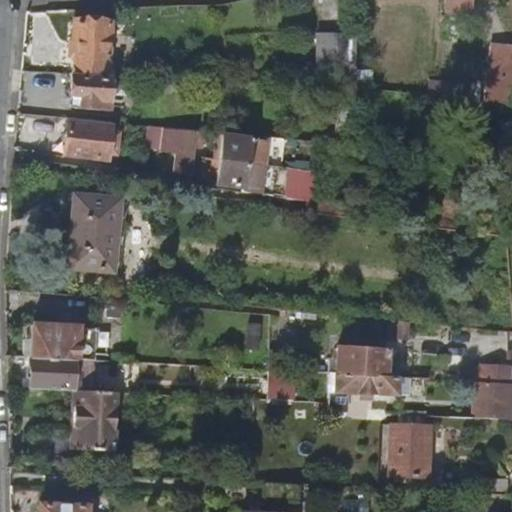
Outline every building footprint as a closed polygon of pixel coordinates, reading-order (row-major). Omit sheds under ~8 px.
[(288,0),(267,0),(269,12),(289,9),(288,0)] [(472,0),(444,0),(444,14),(472,15),(472,0)] [(110,25),(74,22),(72,45),(75,45),(73,74),(107,76),(110,25)] [(354,35),(316,35),(317,73),(328,73),(328,86),(355,88),(354,35)] [(511,102),(511,46),(493,44),(487,102),(511,105),(511,102)] [(109,79),(71,77),(70,107),(108,110),(109,79)] [(111,126),(67,121),(63,155),(107,160),(107,155),(110,132),(111,126)] [(158,151),(160,128),(146,127),(143,149),(158,151)] [(195,131),(162,127),(159,151),(165,152),(166,146),(176,148),(173,172),(190,174),(195,131)] [(267,142),(219,136),(213,185),(260,190),(264,164),(267,142)] [(283,167),(271,165),(271,172),(282,174),(283,167)] [(313,173),(291,170),(287,199),(309,202),(313,173)] [(118,199),(73,195),(68,250),(67,265),(66,268),(111,273),(118,199)] [(62,265),(67,265),(68,250),(63,250),(59,253),(58,261),(62,265)] [(78,326),(30,323),(28,359),(74,361),(76,361),(92,361),(93,329),(77,329),(78,326)] [(386,349),(337,346),(336,361),(335,374),(385,377),(386,349)] [(74,361),(28,359),(28,388),(73,391),(74,361)] [(336,361),(328,361),(327,373),(335,374),(336,361)] [(509,367),(480,365),(479,382),(508,384),(509,367)] [(335,374),(327,373),(326,403),(326,413),(345,414),(346,393),(408,396),(411,378),(385,377),(335,374)] [(479,382),(473,382),(471,418),(509,420),(511,384),(508,384),(479,382)] [(114,393),(73,391),(70,439),(43,438),(42,455),(70,456),(71,450),(112,452),(114,393)] [(418,417),(398,417),(398,425),(390,425),(388,477),(427,478),(428,426),(418,426),(418,417)] [(506,480),(478,478),(479,491),(506,492),(506,480)] [(298,485),(263,484),(262,500),(297,502),(298,485)]
